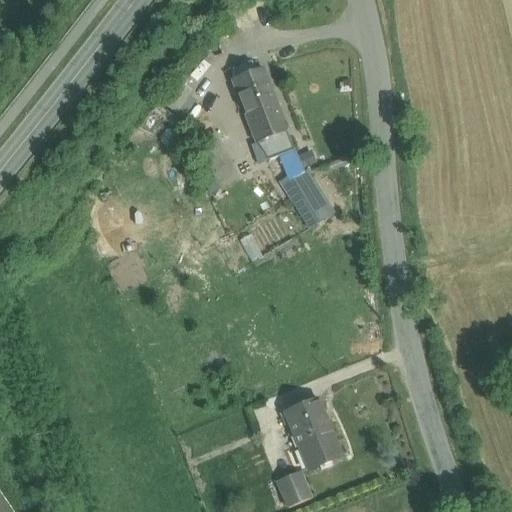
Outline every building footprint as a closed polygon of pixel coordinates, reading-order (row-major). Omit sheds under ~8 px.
[(262,69),(255,72),(251,63),(232,70),(232,81),(257,145),(263,143),(287,134),(262,69)] [(192,94),(176,81),(159,102),(176,115),(192,94)] [(138,130),(163,147),(181,119),(156,102),(138,130)] [(219,131),(200,139),(220,187),(239,180),(219,131)] [(287,134),(263,143),(270,161),(280,157),(294,152),(287,134)] [(294,152),(280,157),(289,181),(303,175),(294,152)] [(265,176),(205,213),(215,230),(239,215),(239,216),(243,213),(275,193),(265,176)] [(301,192),(320,223),(330,217),(311,186),(301,192)] [(298,188),(287,195),(309,230),(320,223),(301,192),(298,188)] [(327,279),(275,193),(243,213),(295,298),(327,279)] [(239,216),(239,215),(215,230),(307,381),(331,366),(239,216)] [(300,380),(200,216),(168,235),(265,395),(300,380)] [(317,400),(284,413),(306,467),(308,472),(341,458),(317,400)] [(300,474),(277,483),(288,510),(311,501),(300,474)]
